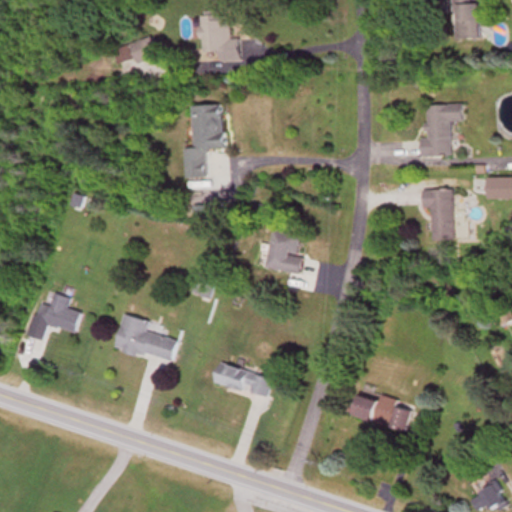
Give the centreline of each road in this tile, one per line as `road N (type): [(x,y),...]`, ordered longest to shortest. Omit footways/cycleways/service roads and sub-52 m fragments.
road 1 (residential): [(280,492),(346,279),(359,133),(355,0)]
road 2 (tertiary): [(338,511),(0,396)]
